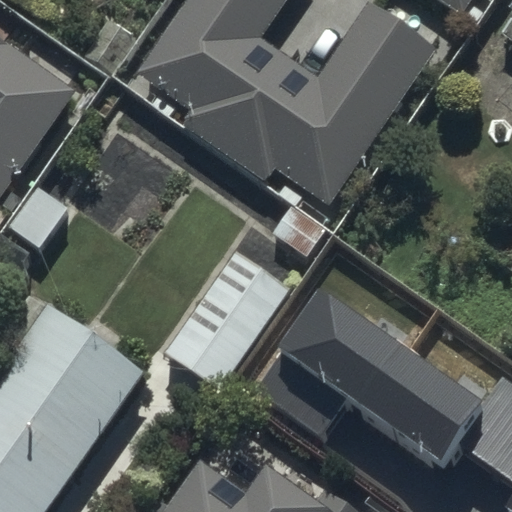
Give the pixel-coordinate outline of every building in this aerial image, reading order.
[(372,12),(320,86),(260,45),(291,0),(196,0),(139,82),(193,120),(183,134),(268,194),(278,179),(333,218),(443,62),(372,12)] [(429,0),(466,25),(483,0),(429,0)] [(0,213),(77,103),(0,49),(0,213)] [(10,238),(42,260),(72,217),(40,195),(10,238)] [(165,361),(223,401),(293,301),(235,261),(165,361)] [(320,289),(249,390),(321,439),(347,402),(441,467),(455,448),(511,487),(511,382),(502,375),(483,403),(320,289)] [(0,511),(60,511),(149,384),(53,318),(0,393),(0,511)] [(333,511),(327,507),(324,511),(299,511),(272,493),(259,511),(239,511),(208,490),(193,511),(333,511)]
